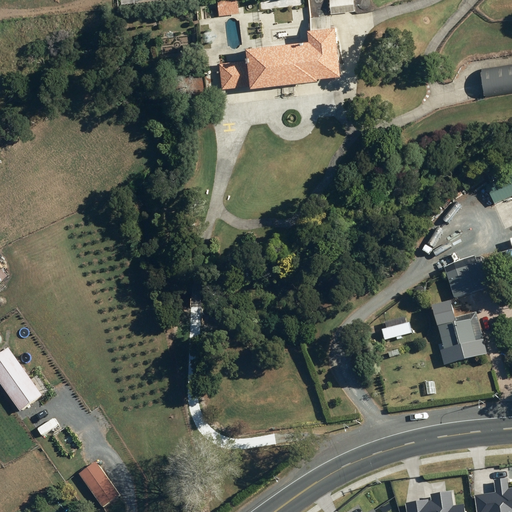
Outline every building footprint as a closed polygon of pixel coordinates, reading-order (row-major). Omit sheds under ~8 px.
[(217,3),(218,17),(239,14),(237,0),(217,3)] [(353,0),(328,0),(330,12),(354,9),(353,0)] [(243,43),(244,59),(219,62),(221,86),(314,76),(314,73),(337,71),(331,22),(306,25),(307,36),(243,43)] [(511,64),(481,69),(485,95),(511,90),(511,64)] [(511,198),(511,176),(483,190),(492,208),(511,198)] [(471,204),(465,199),(449,217),(454,221),(471,204)] [(427,222),(437,230),(446,218),(437,211),(427,222)] [(427,222),(415,237),(425,244),(437,230),(427,222)] [(480,260),(444,273),(453,298),(489,286),(480,260)] [(374,278),(360,289),(366,296),(380,286),(374,278)] [(441,348),(438,349),(443,365),(487,353),(476,314),(453,321),(447,299),(429,304),(441,348)] [(386,345),(414,336),(410,325),(403,327),(402,323),(393,326),(394,330),(383,333),(386,345)] [(433,380),(425,381),(426,394),(435,393),(433,380)] [(95,461),(77,473),(100,507),(118,495),(95,461)] [(510,476),(496,479),(498,491),(478,494),(481,511),(511,511),(511,488),(510,476)] [(408,502),(409,511),(468,511),(467,502),(456,504),(454,490),(433,493),(434,498),(408,502)]
